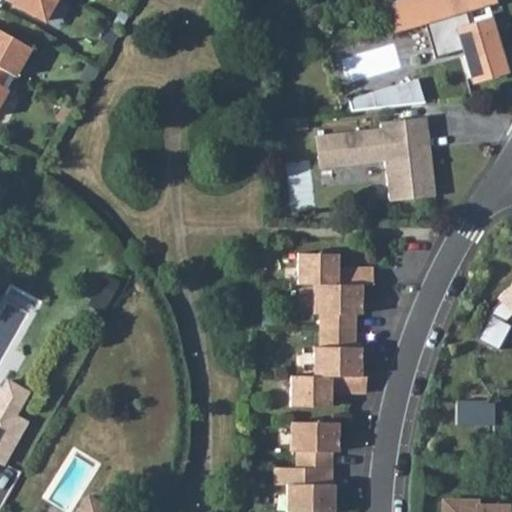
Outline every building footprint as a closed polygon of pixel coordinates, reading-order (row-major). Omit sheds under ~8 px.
[(55,0),(5,0),(5,1),(43,22),(55,0)] [(469,25),(465,10),(485,4),(492,2),(491,0),(396,0),(395,31),(423,22),(434,58),(462,51),(471,82),(505,72),(489,19),(469,25)] [(489,19),(485,4),(465,10),(469,25),(489,19)] [(0,69),(7,74),(13,78),(30,49),(0,32),(0,69)] [(376,108),(422,103),(419,78),(374,92),(376,108)] [(349,99),(351,111),(376,108),(374,92),(349,99)] [(308,129),(306,116),(281,119),(282,131),(308,129)] [(380,129),(316,136),(319,162),(332,160),(333,167),(384,161),(388,199),(434,194),(430,159),(423,159),(422,147),(426,147),(423,120),(380,125),(380,129)] [(297,254),(297,284),(313,285),(313,314),(320,314),(319,347),(313,347),(313,376),(290,376),(290,407),(329,408),(329,388),(335,388),(335,393),(365,393),(365,377),(356,377),(356,369),(359,369),(359,348),(354,347),(354,315),(359,315),(359,293),(356,293),(356,285),(372,285),(372,269),(341,269),(341,274),(335,273),(335,254),(297,254)] [(511,284),(497,298),(500,301),(492,309),(473,339),(494,351),(509,327),(503,324),(505,322),(511,314),(511,284)] [(0,465),(1,466),(25,423),(13,417),(26,393),(6,382),(0,391),(0,465)] [(336,423),(290,422),(290,452),(296,452),(296,468),(274,468),(274,485),(286,485),(285,511),(331,511),(332,485),(330,485),(331,452),(335,452),(336,423)] [(110,511),(88,498),(78,511),(110,511)] [(506,511),(507,508),(477,507),(477,502),(442,502),(442,511),(506,511)]
